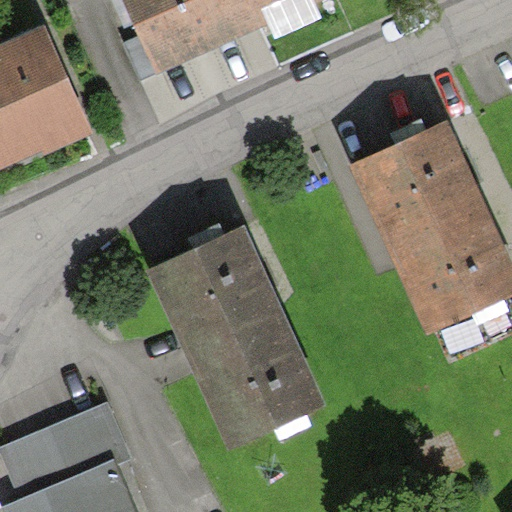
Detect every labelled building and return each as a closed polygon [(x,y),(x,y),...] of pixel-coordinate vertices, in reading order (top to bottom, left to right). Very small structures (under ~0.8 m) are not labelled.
[(134,0),(144,20),(117,32),(136,71),(264,11),(260,3),(265,0),(134,0)] [(0,137),(76,103),(39,20),(0,37),(0,137)] [(434,107),(350,145),(443,349),(511,317),(511,305),(502,283),(511,278),(434,107)] [(234,215),(149,254),(231,428),(316,389),(234,215)] [(99,387),(1,426),(24,485),(107,452),(123,446),(99,387)] [(24,485),(5,493),(13,511),(131,511),(107,452),(24,485)]
